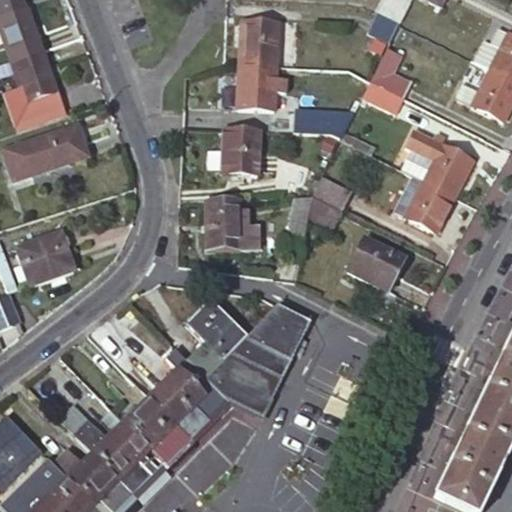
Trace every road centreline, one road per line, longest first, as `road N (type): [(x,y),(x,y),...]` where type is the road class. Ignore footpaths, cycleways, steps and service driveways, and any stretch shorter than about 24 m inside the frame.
road 1 (residential): [(136,269),(270,286),(433,375)]
road 2 (residential): [(90,0),(152,168),(156,225),(136,269)]
road 3 (residential): [(136,269),(0,382)]
road 4 (residential): [(511,233),(433,375)]
road 5 (residential): [(433,375),(385,511)]
